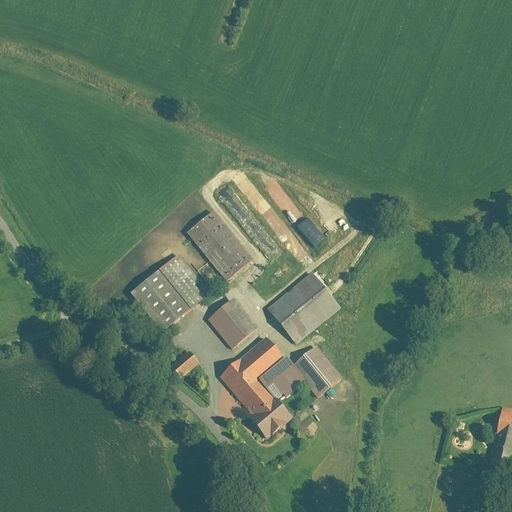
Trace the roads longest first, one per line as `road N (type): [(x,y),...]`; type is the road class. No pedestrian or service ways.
road 1 (residential): [(261,511),(218,438),(73,319)]
road 2 (residential): [(73,319),(0,220)]
